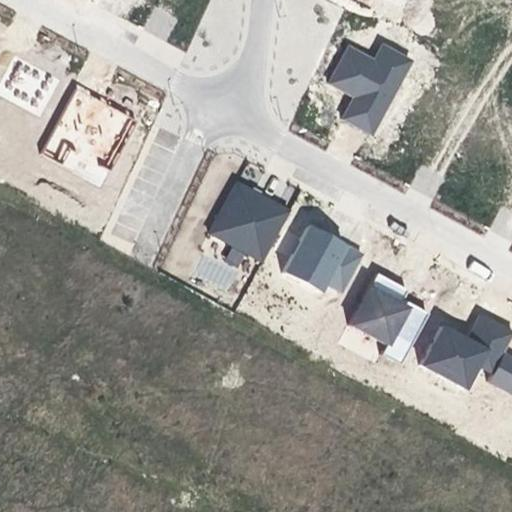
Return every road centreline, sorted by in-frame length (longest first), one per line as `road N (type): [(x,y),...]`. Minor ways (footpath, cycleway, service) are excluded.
road 1 (residential): [(0,462),(144,258),(222,105)]
road 2 (residential): [(511,263),(222,105)]
road 3 (residential): [(222,105),(29,0)]
